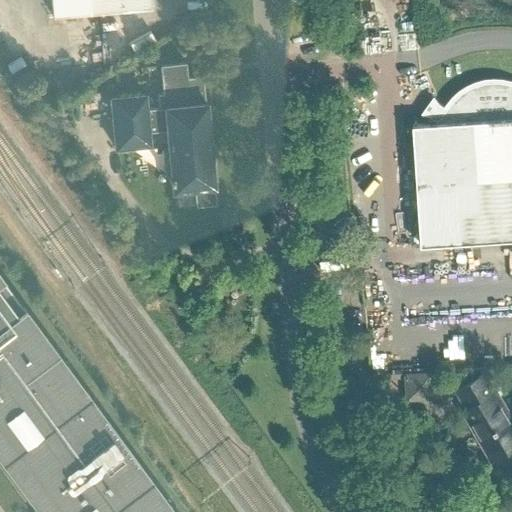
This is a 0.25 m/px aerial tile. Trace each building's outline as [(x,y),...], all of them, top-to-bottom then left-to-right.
[(49,0),(50,13),(148,5),(148,0),(49,0)] [(109,99),(114,150),(149,146),(148,133),(165,131),(170,178),(168,178),(168,182),(170,182),(171,192),(193,190),(195,207),(215,205),(205,103),(204,103),(201,77),(186,79),(184,63),(159,66),(162,93),(156,94),(158,108),(146,109),(144,95),(109,99)] [(436,121),(412,123),(416,183),(420,243),(460,240),(511,236),(511,82),(510,82),(501,80),(492,79),(484,81),(475,83),(467,86),(460,91),(454,97),(448,104),(446,107),(438,102),(429,114),(437,120),(436,121)] [(0,456),(41,511),(174,511),(0,277),(0,456)] [(511,420),(484,373),(457,389),(467,406),(463,409),(490,454),(511,440),(511,420)]
